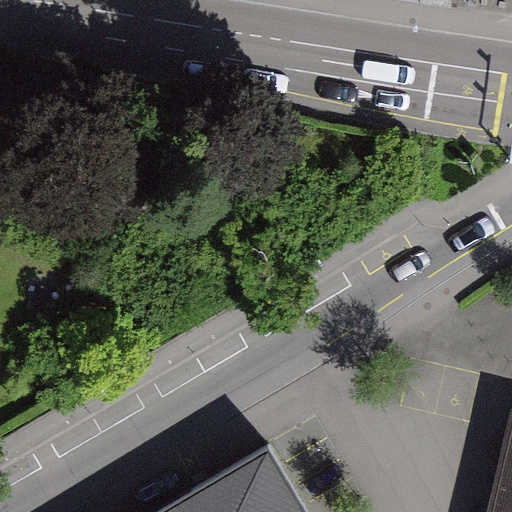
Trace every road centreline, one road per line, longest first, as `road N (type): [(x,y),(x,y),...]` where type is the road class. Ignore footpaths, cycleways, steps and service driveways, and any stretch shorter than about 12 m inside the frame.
road 1 (residential): [(0,510),(511,214)]
road 2 (primary): [(11,0),(511,82)]
